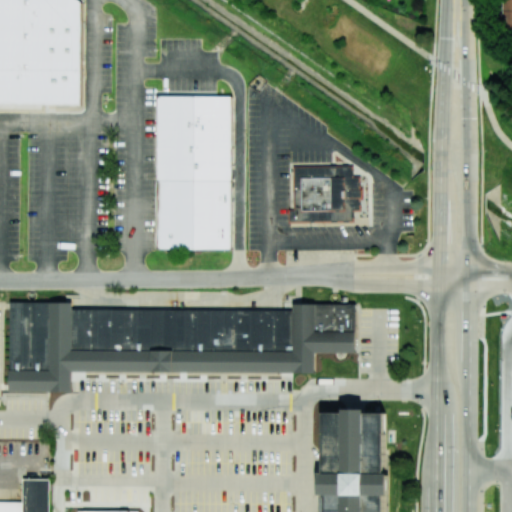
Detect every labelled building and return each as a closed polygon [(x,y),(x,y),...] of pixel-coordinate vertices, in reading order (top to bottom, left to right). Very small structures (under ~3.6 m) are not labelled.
[(0,0),(0,105),(81,105),(83,1),(81,0),(0,0)] [(511,32),(511,0),(501,0),(501,32),(511,32)] [(157,95),(156,247),(230,248),(231,96),(157,95)] [(293,166),(294,210),(289,210),(289,223),(354,222),(354,211),(361,211),(361,199),(363,199),(363,188),(360,188),(360,176),(353,176),(353,165),(293,166)] [(10,302),(71,302),(71,307),(292,308),(292,304),(357,305),(357,353),(313,352),(313,372),(70,371),(69,390),(9,389),(10,302)] [(323,410),(322,511),(384,511),(384,411),(323,410)]
